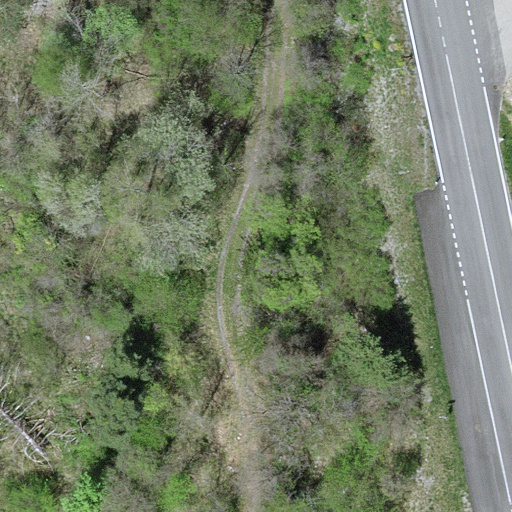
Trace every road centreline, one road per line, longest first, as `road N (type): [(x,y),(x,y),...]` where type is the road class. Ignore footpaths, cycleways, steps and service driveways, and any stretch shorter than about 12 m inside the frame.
road 1 (track): [(261,0),(267,109),(241,327),(204,511)]
road 2 (secondary): [(435,0),(511,366)]
